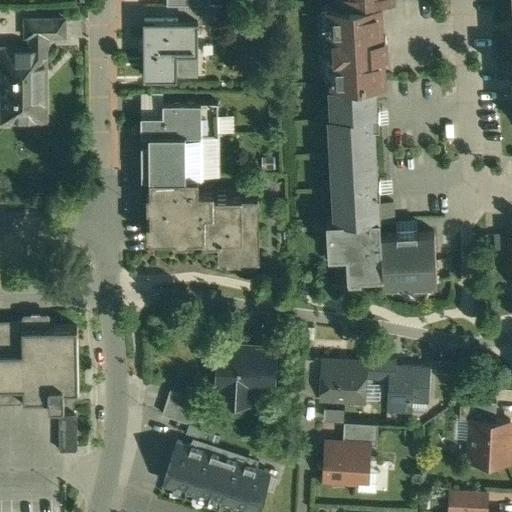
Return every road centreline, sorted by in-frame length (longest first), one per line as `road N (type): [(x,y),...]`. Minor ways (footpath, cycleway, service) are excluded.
road 1 (residential): [(106,224),(116,421),(102,495)]
road 2 (residential): [(107,0),(106,224)]
road 3 (residential): [(456,0),(467,195)]
